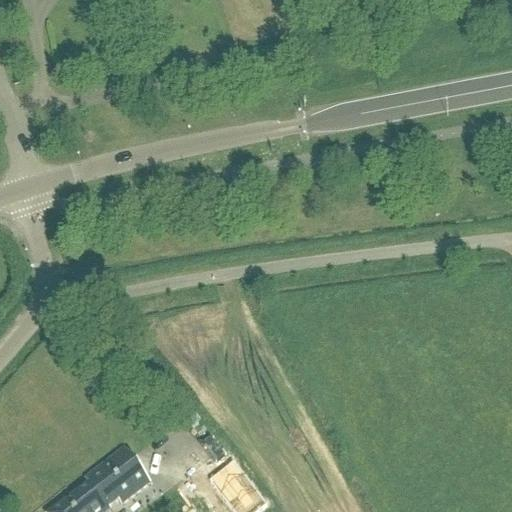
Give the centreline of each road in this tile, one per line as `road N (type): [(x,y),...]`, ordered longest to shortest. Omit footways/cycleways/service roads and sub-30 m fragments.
road 1 (tertiary): [(25,190),(146,157),(511,88)]
road 2 (residential): [(511,239),(44,301)]
road 3 (residential): [(70,104),(248,69),(349,35),(420,0)]
